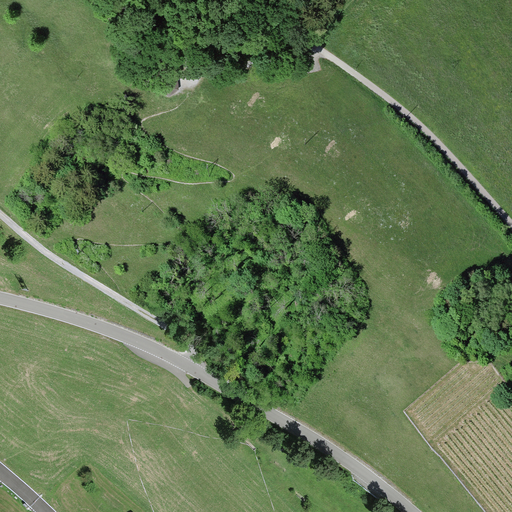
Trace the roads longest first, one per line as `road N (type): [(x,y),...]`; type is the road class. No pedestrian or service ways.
road 1 (unclassified): [(412,511),(332,450),(190,366)]
road 2 (track): [(511,224),(418,123),(317,48)]
road 3 (track): [(0,213),(52,256),(188,340),(190,366)]
road 4 (unclassified): [(0,297),(89,322),(190,366)]
